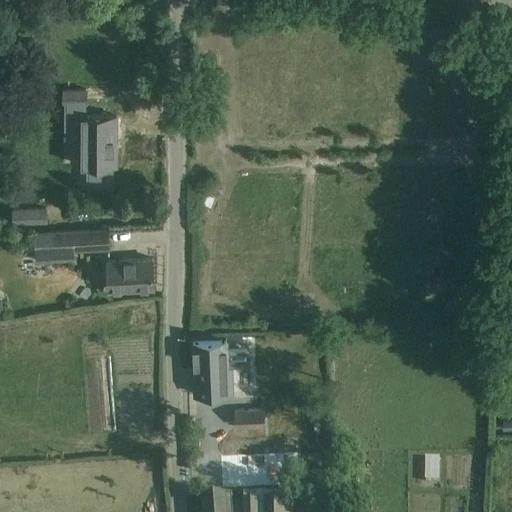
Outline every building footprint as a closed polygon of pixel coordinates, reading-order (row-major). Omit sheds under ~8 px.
[(88,105),(88,91),(88,90),(66,90),(65,105),(88,105)] [(115,166),(116,115),(80,115),(79,128),(70,128),(70,146),(79,146),(79,165),(87,165),(87,185),(112,186),(112,166),(115,166)] [(46,223),(45,208),(13,209),(14,224),(46,223)] [(34,233),(35,252),(109,248),(108,229),(34,233)] [(152,259),(132,259),(108,260),(109,290),(153,288),(152,259)] [(225,341),(213,341),(193,342),(195,394),(233,393),(231,362),(226,362),(225,341)] [(265,425),(265,409),(235,410),(236,426),(265,425)] [(232,511),(231,499),(221,499),(202,501),(202,511),(232,511)] [(264,503),(263,511),(283,511),(284,502),(264,503)] [(257,511),(258,503),(244,503),(243,511),(257,511)]
